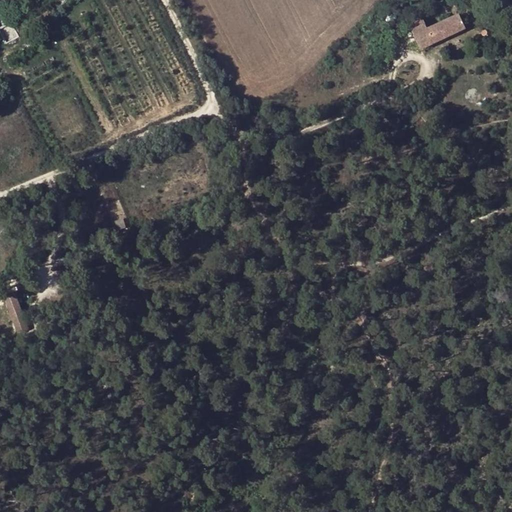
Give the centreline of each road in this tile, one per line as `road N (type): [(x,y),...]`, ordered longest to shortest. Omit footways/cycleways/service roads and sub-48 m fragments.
road 1 (residential): [(484,63),(285,138),(241,139),(166,0)]
road 2 (unknown): [(211,93),(162,128),(0,200)]
